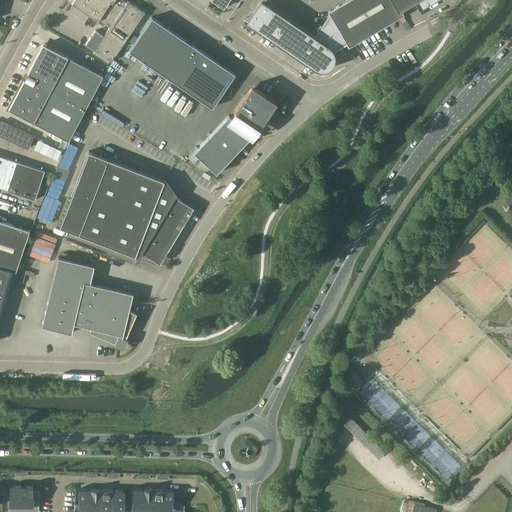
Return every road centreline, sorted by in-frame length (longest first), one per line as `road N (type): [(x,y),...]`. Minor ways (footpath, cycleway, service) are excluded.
road 1 (primary): [(285,372),(393,177),(511,42)]
road 2 (unclassified): [(129,363),(212,215),(316,103)]
road 3 (secondary): [(219,436),(0,435)]
road 4 (secondary): [(0,451),(217,457)]
road 5 (unclassified): [(316,103),(169,0)]
road 6 (unknown): [(225,199),(87,135)]
road 7 (residential): [(57,481),(192,485)]
road 8 (unclassified): [(316,103),(430,31)]
road 9 (unclassified): [(129,363),(0,366)]
